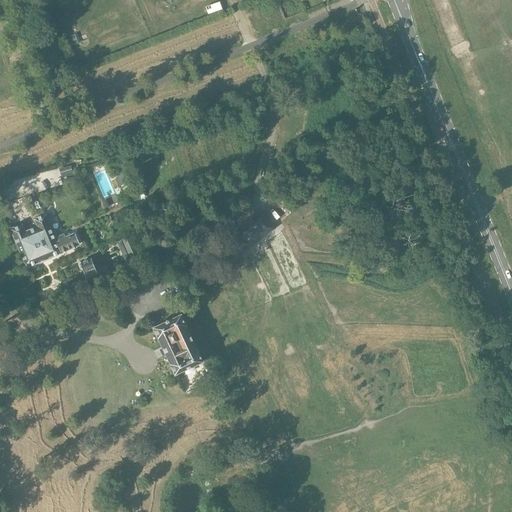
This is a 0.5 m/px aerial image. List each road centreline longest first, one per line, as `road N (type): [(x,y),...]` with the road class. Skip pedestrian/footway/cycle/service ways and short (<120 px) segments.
road 1 (primary): [(511,294),(394,0)]
road 2 (track): [(0,5),(50,125)]
